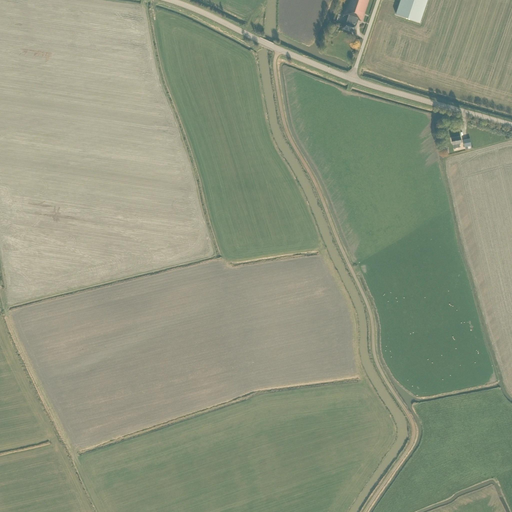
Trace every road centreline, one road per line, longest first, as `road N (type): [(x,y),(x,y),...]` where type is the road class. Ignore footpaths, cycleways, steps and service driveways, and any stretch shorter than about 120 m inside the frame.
road 1 (track): [(366,511),(411,443),(411,422),(373,354),(370,314),(284,125),(278,49)]
road 2 (track): [(101,511),(14,334),(1,294),(9,286),(0,232)]
road 3 (secondary): [(351,79),(168,0)]
road 4 (secondary): [(511,125),(351,79)]
